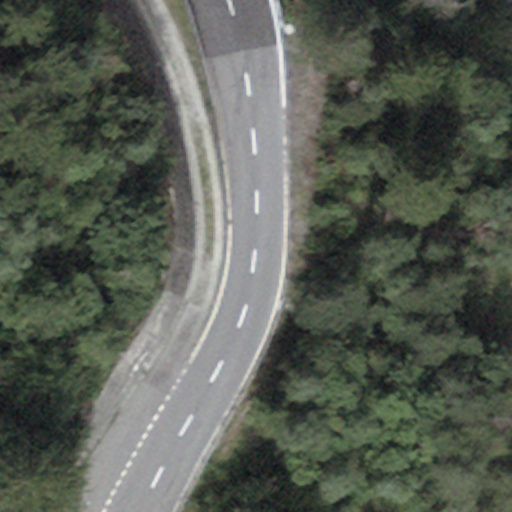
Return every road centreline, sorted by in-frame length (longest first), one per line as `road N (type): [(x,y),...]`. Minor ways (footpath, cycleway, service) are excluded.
road 1 (primary): [(228,0),(255,145),(250,290),(223,359),(140,511)]
road 2 (track): [(189,419),(179,367),(211,238),(205,176),(186,90),(144,0)]
